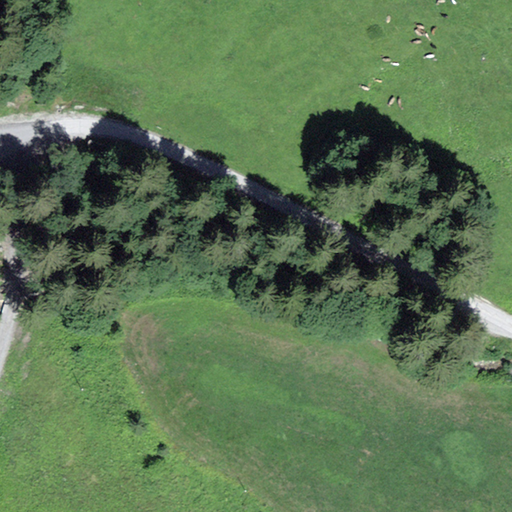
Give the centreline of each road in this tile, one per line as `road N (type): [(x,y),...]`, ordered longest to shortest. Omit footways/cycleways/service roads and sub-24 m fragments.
road 1 (unclassified): [(0,133),(80,128),(138,139),(511,326)]
road 2 (track): [(0,359),(23,253),(22,200),(3,134)]
